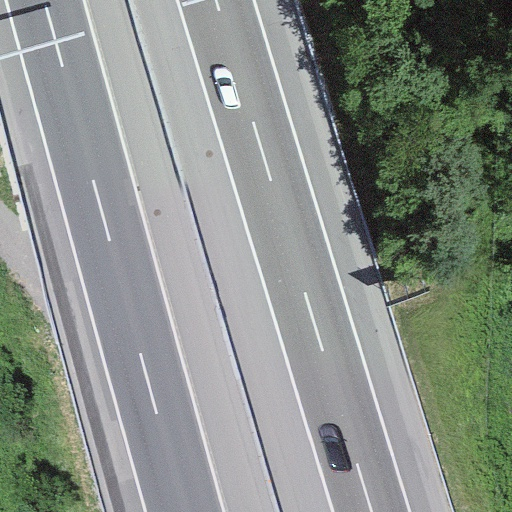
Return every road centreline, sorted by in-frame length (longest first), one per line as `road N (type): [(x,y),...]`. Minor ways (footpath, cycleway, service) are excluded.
road 1 (motorway): [(373,511),(217,0)]
road 2 (motorway): [(42,0),(182,511)]
